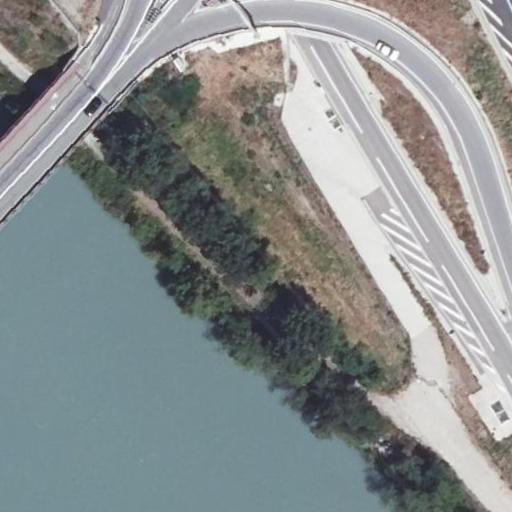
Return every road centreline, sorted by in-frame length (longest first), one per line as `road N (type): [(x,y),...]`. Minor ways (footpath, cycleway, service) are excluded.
road 1 (motorway): [(155,35),(252,12),(317,12),(384,36),(431,74),(458,114),(511,260)]
road 2 (motorway): [(296,0),(511,373)]
road 3 (track): [(438,428),(435,373),(309,134)]
road 4 (secondary): [(96,89),(0,190)]
